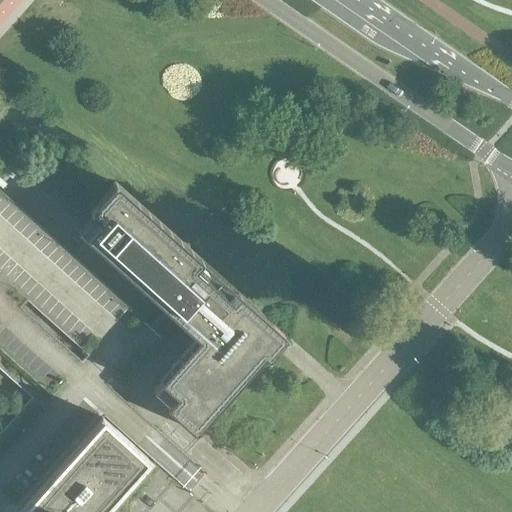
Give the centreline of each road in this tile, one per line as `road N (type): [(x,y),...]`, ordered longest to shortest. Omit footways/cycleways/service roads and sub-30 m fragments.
road 1 (unclassified): [(511,225),(254,511)]
road 2 (tertiary): [(263,0),(511,168)]
road 3 (tertiary): [(511,100),(356,0)]
